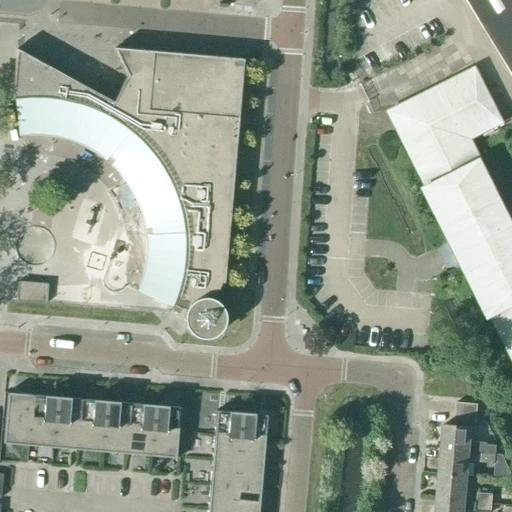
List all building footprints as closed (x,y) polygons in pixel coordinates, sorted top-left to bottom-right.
[(511,0),(467,0),(511,73),(511,0)] [(249,13),(250,2),(231,1),(230,11),(249,13)] [(11,98),(10,98),(10,100),(14,99),(19,132),(32,131),(44,132),(56,133),(66,136),(72,138),(77,140),(82,142),(86,143),(90,145),(96,149),(101,152),(105,155),(107,157),(108,155),(115,162),(114,163),(117,166),(122,171),(126,176),(128,180),(132,184),(134,189),(137,194),(139,198),(141,201),(144,209),(146,215),(148,223),(148,228),(150,227),(151,236),(150,236),(150,242),(150,250),(149,258),(148,265),(146,276),(143,284),(142,290),(140,293),(171,306),(170,307),(172,308),(172,306),(184,311),(184,312),(184,313),(183,314),(183,315),(183,317),(183,319),(183,320),(183,322),(183,323),(183,324),(184,325),(184,327),(185,328),(186,329),(187,331),(188,332),(189,333),(190,334),(191,335),(192,336),(193,336),(194,337),(195,337),(196,338),(197,338),(198,338),(199,339),(200,339),(201,339),(203,339),(204,339),(205,339),(206,339),(208,339),(209,338),(210,338),(211,337),(212,337),(214,336),(216,335),(217,334),(218,333),(219,332),(220,331),(220,330),(221,329),(222,327),(223,326),(223,325),(223,323),(224,322),(224,320),(224,318),(224,317),(224,315),(223,313),(223,312),(222,310),(222,309),(221,308),(220,307),(220,306),(219,305),(218,304),(217,303),(216,302),(214,301),(213,300),(221,282),(222,282),(242,60),(114,49),(127,75),(116,95),(115,95),(111,87),(97,94),(16,50),(11,98)] [(511,221),(471,139),(503,123),(475,68),(388,112),(425,187),(423,188),(450,242),(444,245),(455,267),(461,265),(488,319),(491,317),(511,359),(511,221)] [(46,304),(47,284),(17,282),(16,302),(46,304)] [(5,418),(30,420),(32,395),(7,392),(5,418)] [(54,422),(56,397),(32,395),(30,420),(54,422)] [(79,424),(81,399),(56,397),(54,422),(79,424)] [(103,426),(105,401),(81,399),(79,424),(103,426)] [(128,428),(130,403),(105,401),(103,426),(128,428)] [(128,428),(152,430),(154,405),(130,403),(128,428)] [(455,415),(477,417),(478,405),(456,403),(455,415)] [(177,433),(179,407),(154,405),(152,430),(177,433)] [(213,436),(239,438),(241,413),(216,411),(213,436)] [(264,440),(266,415),(241,413),(239,438),(264,440)] [(476,429),(477,417),(455,415),(454,426),(443,426),(441,450),(469,452),(496,455),(497,446),(470,444),(471,428),(476,429)] [(28,445),(30,420),(5,418),(2,443),(28,445)] [(52,447),(54,422),(30,420),(28,445),(52,447)] [(77,450),(79,424),(54,422),(52,447),(77,450)] [(101,452),(103,426),(79,424),(77,450),(101,452)] [(125,454),(128,428),(103,426),(101,452),(125,454)] [(152,430),(128,428),(125,454),(150,456),(152,430)] [(175,458),(177,433),(152,430),(150,456),(175,458)] [(236,462),(239,438),(213,436),(211,460),(236,462)] [(262,465),(264,440),(239,438),(236,462),(262,465)] [(495,464),(496,455),(469,452),(441,450),(439,475),(467,477),(468,462),(495,464)] [(234,487),(236,462),(211,460),(209,485),(234,487)] [(260,489),(262,465),(236,462),(234,487),(260,489)] [(511,476),(510,473),(494,471),(494,475),(494,478),(511,480),(511,476)] [(465,501),(467,477),(439,475),(437,499),(465,501)] [(232,511),(234,487),(209,485),(207,509),(232,511)] [(241,511),(257,511),(260,489),(234,487),(232,511),(241,511)] [(476,502),(492,504),(493,495),(477,493),(476,502)] [(507,496),(494,495),(494,503),(507,504),(507,496)] [(476,502),(465,501),(437,499),(435,511),(464,511),(464,510),(485,511),(491,511),(492,504),(476,502)]
